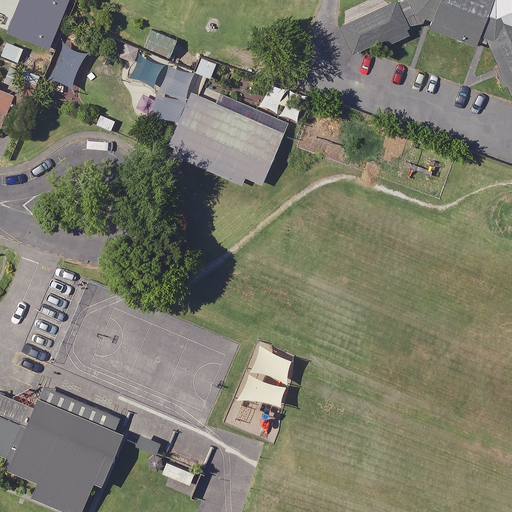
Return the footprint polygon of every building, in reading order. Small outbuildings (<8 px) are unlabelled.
[(488,47),(511,95),(511,0),(385,0),(339,20),(352,48),(380,36),(383,43),(406,33),(403,26),(417,20),(488,47)] [(23,46),(6,39),(0,54),(18,61),(23,46)] [(82,53),(62,44),(50,75),(70,83),(82,53)] [(296,90),(223,64),(215,85),(288,112),(296,90)] [(39,73),(25,68),(16,94),(31,99),(39,73)] [(296,127),(200,90),(179,145),(275,181),(296,127)] [(34,408),(0,394),(0,465),(37,480),(30,497),(69,511),(82,511),(118,422),(40,391),(34,408)]
